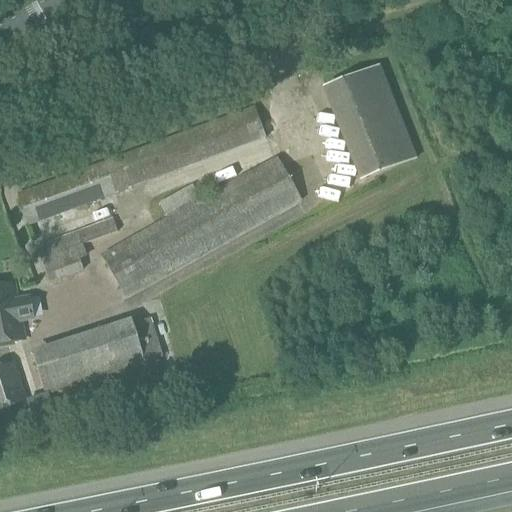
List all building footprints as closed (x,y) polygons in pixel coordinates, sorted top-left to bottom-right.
[(380,69),(326,90),(362,181),(416,159),(380,69)] [(265,141),(254,108),(16,197),(27,228),(265,141)] [(277,159),(100,258),(125,302),(301,203),(277,159)] [(117,234),(113,220),(36,248),(49,286),(83,273),(79,261),(87,260),(82,247),(117,234)] [(13,287),(0,289),(0,345),(24,341),(20,324),(32,321),(28,300),(16,303),(13,287)] [(145,365),(163,360),(150,321),(133,327),(131,322),(32,354),(45,398),(145,366),(145,365)] [(0,411),(26,403),(14,366),(0,370),(0,411)]
